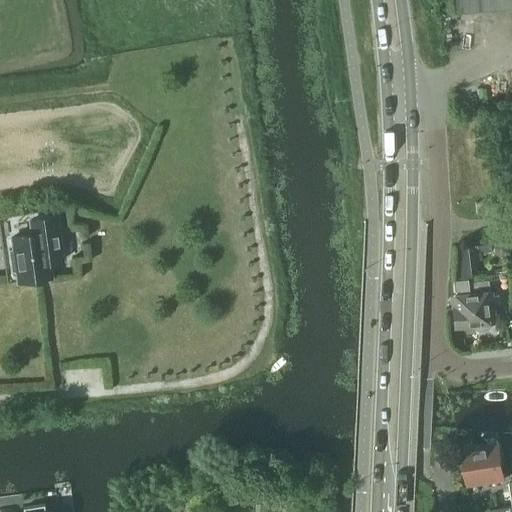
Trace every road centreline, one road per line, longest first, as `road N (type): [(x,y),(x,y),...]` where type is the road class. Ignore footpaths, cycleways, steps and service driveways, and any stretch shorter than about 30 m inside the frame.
road 1 (primary): [(389,476),(401,451),(413,249),(409,89)]
road 2 (primary): [(386,89),(379,425),(389,476)]
road 3 (unclassified): [(437,355),(430,88),(409,89)]
